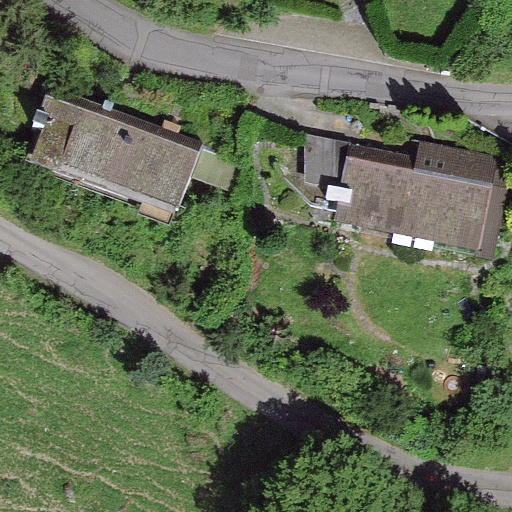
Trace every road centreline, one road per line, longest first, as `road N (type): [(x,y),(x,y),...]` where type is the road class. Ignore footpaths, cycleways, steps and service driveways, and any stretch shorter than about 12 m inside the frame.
road 1 (residential): [(511,483),(361,462),(0,241)]
road 2 (residential): [(67,0),(107,28),(178,51),(390,86),(511,96)]
